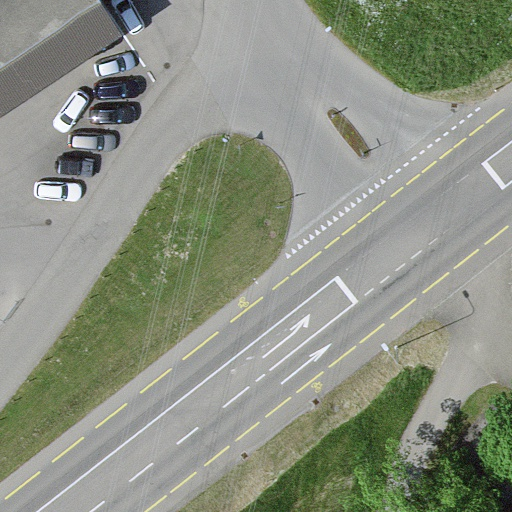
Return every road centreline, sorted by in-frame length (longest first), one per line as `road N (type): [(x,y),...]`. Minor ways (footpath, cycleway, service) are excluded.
road 1 (secondary): [(74,511),(422,243)]
road 2 (residential): [(267,25),(166,123),(0,368)]
road 3 (track): [(422,243),(496,388),(456,511)]
road 4 (residential): [(422,243),(267,25)]
